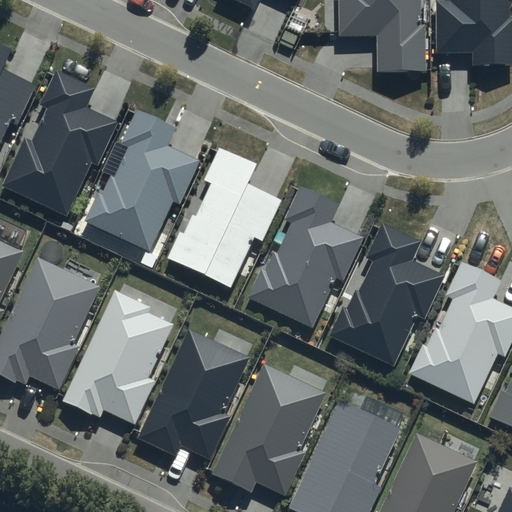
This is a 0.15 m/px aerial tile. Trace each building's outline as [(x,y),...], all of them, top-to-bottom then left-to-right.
[(421,23),(420,0),(339,0),(340,35),(377,35),(377,72),(428,72),(428,23),(421,23)] [(511,0),(446,0),(434,0),(436,53),(473,52),(473,65),(511,64),(511,0)] [(11,50),(0,45),(0,140),(8,123),(16,126),(35,84),(2,69),(11,50)] [(96,90),(56,72),(41,105),(48,108),(33,140),(29,138),(21,156),(16,154),(2,183),(68,214),(91,164),(99,167),(119,123),(88,109),(96,90)] [(177,127),(136,109),(121,143),(128,146),(113,177),(109,175),(101,194),(96,191),(82,221),(149,251),(172,201),(180,205),(200,161),(168,146),(177,127)] [(259,165),(219,147),(204,181),(211,184),(196,215),(192,213),(184,232),(179,229),(165,259),(232,289),(254,239),(262,243),(283,198),(251,184),(259,165)] [(339,204),(299,186),(284,219),(291,222),(276,254),(272,252),(264,270),(259,268),(245,297),(311,328),(334,278),(342,281),(363,237),(331,223),(339,204)] [(421,241),(381,223),(366,256),(373,259),(358,291),(354,289),(346,307),(341,305),(327,334),(393,365),(416,315),(424,318),(445,274),(413,260),(421,241)] [(0,302),(25,250),(0,238),(0,321),(6,310),(0,307),(0,302)] [(100,286),(40,257),(0,340),(0,373),(24,385),(29,374),(60,389),(81,345),(74,342),(100,286)] [(502,280),(462,261),(447,295),(454,298),(439,330),(435,328),(427,346),(422,344),(408,373),(474,404),(497,353),(505,357),(511,342),(511,306),(494,298),(502,280)] [(174,322),(114,294),(61,405),(98,422),(103,411),(134,426),(155,382),(148,379),(174,322)] [(250,357),(189,329),(137,440),(173,457),(178,446),(210,461),(231,417),(224,414),(250,357)] [(328,393),(267,364),(214,475),(251,492),(256,482),(287,497),(308,453),(301,449),(328,393)] [(511,377),(506,390),(501,388),(488,417),(511,427),(511,377)] [(402,424),(341,396),(289,506),(300,511),(369,511),(383,484),(375,481),(402,424)] [(453,511),(477,462),(416,433),(379,511),(453,511)] [(511,511),(511,488),(510,488),(499,511),(511,511)]
